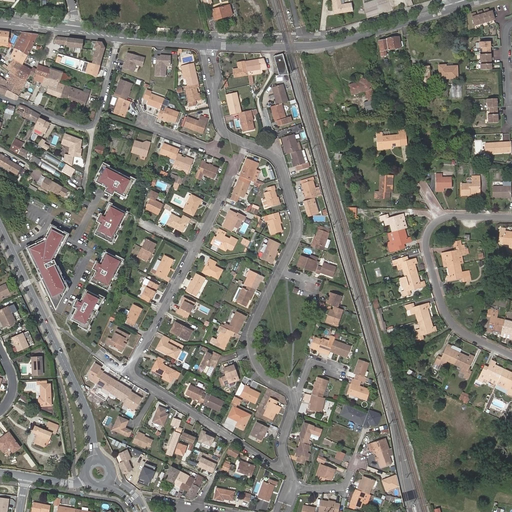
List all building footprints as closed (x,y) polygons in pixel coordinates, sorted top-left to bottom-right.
[(340,0),(332,0),(334,13),(352,11),(351,3),(342,4),(340,0)] [(230,5),(212,10),(214,20),(233,14),(230,5)] [(474,13),(471,13),(474,25),(494,20),(492,11),(488,12),(487,9),(485,10),(485,13),(481,14),(480,11),(478,12),(479,15),(475,16),(474,13)] [(9,32),(0,31),(0,42),(8,43),(9,32)] [(27,55),(37,35),(22,33),(14,49),(27,55)] [(399,37),(386,39),(386,40),(379,41),(380,50),(386,49),(400,47),(399,37)] [(81,49),(82,40),(66,38),(66,45),(65,47),(81,49)] [(481,64),(481,70),(491,69),(491,57),(489,57),(489,55),(491,55),(490,47),(489,47),(489,45),(490,45),(490,41),(480,42),(480,48),(483,47),(483,55),(480,55),(481,61),(484,60),(484,64),(481,64)] [(100,66),(104,48),(101,42),(95,42),(94,48),(96,49),(92,64),(100,66)] [(22,65),(27,55),(14,49),(10,58),(18,62),(22,65)] [(127,53),(122,68),(133,71),(135,64),(141,66),(144,58),(127,53)] [(283,54),(274,57),(280,75),(290,75),(283,54)] [(263,56),(256,58),(259,68),(266,66),(263,56)] [(160,58),(157,58),(155,77),(164,78),(165,72),(165,67),(169,68),(170,59),(165,59),(165,57),(161,57),(160,58)] [(243,62),(245,72),(259,68),(256,58),(243,62)] [(9,72),(18,62),(14,60),(6,69),(9,72)] [(233,79),(246,75),(245,72),(243,62),(242,61),(236,63),(238,69),(235,69),(230,71),(233,79)] [(9,72),(11,73),(15,75),(23,65),(22,65),(18,62),(9,72)] [(97,77),(100,66),(92,64),(88,63),(85,73),(97,77)] [(33,81),(34,81),(36,74),(36,71),(36,69),(33,67),(31,69),(23,65),(15,75),(26,82),(28,78),(33,81)] [(36,74),(45,77),(47,78),(50,69),(38,65),(36,69),(36,71),(36,74)] [(185,71),(188,86),(199,84),(196,69),(195,69),(194,65),(183,67),(184,71),(185,71)] [(444,65),(438,65),(439,78),(457,78),(457,66),(444,66),(444,65)] [(429,66),(419,66),(420,88),(430,88),(429,66)] [(50,69),(47,78),(58,82),(60,83),(60,82),(63,73),(50,69)] [(0,93),(6,96),(9,88),(4,85),(6,81),(8,78),(6,77),(0,73),(0,74),(0,93)] [(6,96),(17,100),(18,98),(26,82),(15,75),(11,73),(9,76),(8,78),(6,81),(4,85),(9,88),(6,96)] [(63,73),(60,82),(68,85),(71,76),(63,73)] [(36,82),(42,84),(45,77),(36,74),(34,81),(35,81),(35,82),(36,83),(36,82)] [(47,93),(60,97),(65,86),(58,83),(58,82),(47,78),(45,77),(42,84),(42,86),(46,88),(47,86),(49,86),(47,93)] [(368,77),(359,79),(359,82),(349,84),(352,94),(371,89),(368,77)] [(119,94),(118,97),(119,97),(126,99),(131,84),(120,80),(115,92),(119,94)] [(188,86),(186,86),(189,103),(196,101),(199,101),(198,95),(197,88),(200,88),(199,84),(188,86)] [(491,96),(490,84),(470,84),(471,97),(491,96)] [(462,85),(450,85),(450,97),(462,97),(462,85)] [(65,86),(60,97),(85,106),(89,95),(83,92),(65,86)] [(282,104),(288,102),(283,86),(273,88),(277,102),(276,102),(277,106),(282,104)] [(226,93),(230,114),(239,112),(240,112),(236,91),(226,93)] [(160,109),(163,101),(150,96),(147,102),(146,106),(154,109),(155,107),(160,109)] [(126,99),(119,97),(114,113),(125,116),(130,101),(126,99)] [(497,98),(488,99),(488,107),(490,107),(490,114),(488,114),(489,123),(498,122),(498,117),(496,118),(496,114),(498,114),(497,106),(496,106),(496,103),(497,103),(497,98)] [(374,100),(365,102),(368,114),(377,112),(374,100)] [(159,111),(163,113),(165,109),(165,108),(166,108),(169,102),(163,101),(160,109),(160,111),(159,111)] [(277,106),(272,107),(276,123),(278,122),(279,126),(292,123),(290,118),(286,120),(282,104),(277,106)] [(15,108),(7,105),(5,113),(12,115),(13,115),(15,108)] [(16,112),(22,116),(26,108),(19,105),(16,112)] [(35,122),(39,114),(26,108),(22,116),(35,122)] [(163,113),(159,111),(157,118),(156,119),(161,121),(161,119),(168,122),(174,124),(178,114),(165,109),(163,113)] [(254,128),(250,110),(240,112),(239,112),(243,131),(254,128)] [(202,126),(205,127),(206,123),(199,120),(198,122),(188,118),(184,127),(200,133),(202,126)] [(50,124),(39,119),(33,129),(45,135),(50,124)] [(406,139),(405,130),(399,131),(399,135),(383,136),(382,131),(376,132),(376,137),(383,137),(383,140),(377,141),(378,149),(384,148),(384,147),(391,146),(400,145),(400,140),(406,139)] [(66,135),(62,144),(70,148),(68,156),(72,157),(79,158),(81,150),(79,150),(79,147),(80,147),(82,141),(66,135)] [(283,138),(287,155),(291,153),(299,151),(294,135),(283,138)] [(111,152),(121,156),(128,141),(118,137),(111,152)] [(22,145),(13,141),(12,145),(10,150),(18,154),(20,149),(22,145)] [(141,145),(134,142),(133,144),(130,153),(144,158),(149,145),(145,143),(144,146),(141,145)] [(485,153),(511,152),(510,142),(485,143),(485,153)] [(102,155),(105,146),(98,144),(95,153),(102,155)] [(178,154),(179,150),(175,149),(174,150),(162,146),(159,154),(175,160),(178,154)] [(305,164),(301,151),(299,151),(291,153),(293,161),(295,167),(297,167),(298,171),(309,168),(308,164),(305,164)] [(46,153),(44,157),(59,165),(61,160),(46,153)] [(0,165),(16,175),(20,167),(7,160),(8,159),(0,154),(0,165)] [(181,155),(178,154),(175,160),(179,162),(177,167),(189,171),(193,161),(185,159),(181,157),(181,155)] [(72,157),(68,156),(65,155),(63,161),(70,166),(72,157)] [(36,167),(40,160),(34,156),(30,163),(36,167)] [(241,171),(240,176),(250,180),(254,169),(257,162),(246,158),(245,163),(246,163),(243,172),(241,171)] [(202,160),(195,178),(200,180),(203,174),(215,178),(218,169),(206,164),(206,162),(202,160)] [(43,162),(41,165),(53,174),(56,170),(43,162)] [(134,180),(102,164),(97,173),(99,174),(95,183),(106,188),(104,192),(113,196),(114,193),(125,198),(134,180)] [(76,171),(66,165),(62,172),(72,178),(76,171)] [(254,169),(250,180),(254,182),(255,179),(259,170),(254,169)] [(436,187),(443,187),(451,187),(451,177),(442,177),(442,173),(436,173),(436,187)] [(173,174),(170,181),(174,182),(178,184),(181,185),(184,178),(173,174)] [(375,191),(375,198),(383,198),(384,191),(390,192),(390,175),(380,175),(379,191),(375,191)] [(250,180),(240,176),(232,193),(242,197),(250,180)] [(41,185),(40,186),(47,190),(48,189),(56,194),(58,193),(63,196),(67,190),(45,178),(41,185)] [(470,192),(479,192),(479,180),(472,180),(472,183),(462,184),(462,195),(470,195),(470,192)] [(314,199),(318,198),(315,189),(313,182),(303,185),(308,201),(314,199)] [(265,197),(268,206),(278,203),(275,189),(274,185),(266,187),(267,191),(264,192),(265,197)] [(501,197),(511,196),(510,186),(503,186),(493,186),(493,197),(501,197)] [(144,208),(157,215),(162,206),(162,205),(154,201),(157,194),(150,191),(147,197),(147,198),(148,198),(144,208)] [(31,196),(28,202),(46,212),(49,206),(31,196)] [(182,212),(192,217),(195,210),(194,209),(195,208),(196,208),(198,204),(199,205),(201,201),(190,196),(182,212)] [(308,201),(304,202),(306,208),(307,207),(309,212),(307,212),(308,218),(319,216),(314,199),(308,201)] [(126,213),(109,204),(103,215),(99,213),(95,222),(99,224),(93,235),(111,243),(126,213)] [(226,220),(222,228),(231,232),(234,227),(238,218),(242,220),(243,221),(245,216),(237,213),(230,210),(228,214),(229,215),(226,220)] [(278,211),(268,214),(269,219),(268,219),(271,233),(281,230),(279,223),(278,217),(279,216),(278,211)] [(389,224),(392,232),(404,229),(402,219),(404,218),(403,214),(388,218),(387,214),(380,216),(381,221),(384,220),(385,225),(389,224)] [(185,222),(187,223),(189,219),(182,216),(181,219),(171,215),(167,224),(174,228),(175,227),(182,230),(185,222)] [(183,232),(187,223),(185,222),(182,230),(175,227),(174,228),(183,232)] [(27,248),(56,310),(68,288),(55,260),(65,239),(68,234),(52,226),(49,231),(45,240),(27,248)] [(504,228),(501,227),(499,243),(510,245),(509,252),(511,251),(511,231),(504,231),(504,228)] [(404,229),(392,232),(394,240),(390,241),(392,246),(389,247),(390,251),(398,249),(397,245),(403,243),(411,241),(410,237),(407,237),(404,229)] [(213,245),(218,247),(225,251),(226,248),(229,250),(231,250),(236,240),(230,237),(229,239),(223,236),(225,233),(218,230),(216,234),(217,234),(215,240),(214,239),(211,244),(213,245)] [(310,247),(318,250),(320,246),(324,247),(328,236),(318,232),(315,239),(313,243),(312,242),(310,247)] [(279,242),(269,237),(266,244),(264,247),(262,252),(260,256),(270,260),(273,256),(272,256),(279,242)] [(150,253),(152,248),(154,244),(145,240),(141,248),(150,253)] [(445,257),(447,266),(460,264),(459,256),(462,256),(466,255),(464,245),(460,245),(456,246),(456,250),(442,253),(443,257),(445,257)] [(148,257),(150,253),(141,248),(136,257),(145,261),(148,257)] [(123,261),(105,252),(100,263),(96,261),(92,269),(95,271),(90,282),(107,291),(123,261)] [(165,275),(169,267),(173,260),(165,256),(157,271),(158,271),(156,275),(162,278),(164,274),(165,275)] [(315,271),(316,266),(318,263),(316,262),(309,259),(300,256),(296,265),(301,267),(301,265),(311,269),(315,271)] [(205,271),(211,274),(218,278),(223,270),(215,266),(216,262),(209,259),(208,262),(209,263),(205,271)] [(404,277),(417,273),(414,264),(417,263),(416,259),(402,263),(400,259),(393,261),(394,265),(397,264),(398,269),(402,268),(404,277)] [(315,271),(314,272),(318,274),(319,272),(331,278),(335,268),(322,263),(321,268),(316,266),(315,271)] [(460,264),(447,266),(449,275),(447,276),(447,280),(462,278),(463,281),(471,280),(469,270),(462,271),(460,264)] [(245,280),(243,284),(246,285),(254,289),(255,289),(261,275),(251,271),(247,281),(245,280)] [(196,296),(206,278),(197,273),(193,281),(187,292),(196,296)] [(404,277),(399,278),(400,282),(402,282),(404,291),(402,291),(403,296),(410,293),(409,290),(423,286),(422,281),(419,282),(417,273),(404,277)] [(146,289),(150,280),(145,279),(141,286),(146,289)] [(146,289),(141,298),(149,302),(151,298),(152,299),(156,292),(154,292),(155,289),(157,290),(159,285),(150,280),(146,289)] [(0,297),(2,297),(9,293),(5,285),(0,287),(0,297)] [(252,293),(254,289),(246,285),(244,289),(241,287),(235,300),(245,305),(248,298),(251,292),(252,293)] [(103,299),(86,290),(80,301),(76,299),(72,307),(76,309),(70,320),(79,325),(78,327),(87,331),(103,299)] [(328,302),(327,306),(334,309),(338,311),(343,298),(333,295),(331,300),(330,303),(328,302)] [(175,312),(186,318),(194,302),(185,297),(181,304),(179,309),(177,308),(175,312)] [(415,313),(417,321),(430,317),(427,308),(429,307),(428,303),(414,307),(413,303),(406,305),(407,310),(410,309),(411,314),(415,313)] [(17,311),(14,304),(8,307),(11,314),(17,311)] [(129,311),(126,318),(128,319),(126,322),(133,326),(141,309),(132,304),(129,311)] [(0,314),(2,318),(0,319),(0,320),(3,327),(15,322),(11,314),(8,307),(0,310),(0,314)] [(502,332),(505,319),(497,318),(498,310),(489,308),(487,316),(490,317),(488,331),(493,332),(493,330),(502,332)] [(337,328),(343,313),(338,311),(334,309),(333,313),(328,325),(337,328)] [(233,332),(237,333),(238,329),(245,316),(236,311),(229,325),(225,323),(223,326),(229,330),(233,332)] [(386,331),(381,313),(376,314),(381,332),(386,331)] [(430,317),(417,321),(420,329),(416,330),(417,335),(415,336),(416,340),(423,338),(422,335),(436,330),(435,326),(432,327),(430,317)] [(511,320),(505,319),(502,332),(511,334),(510,337),(511,336),(511,320)] [(183,326),(179,324),(175,322),(170,332),(179,336),(183,326)] [(223,326),(220,325),(218,329),(220,330),(216,339),(214,344),(223,348),(229,334),(228,333),(229,330),(223,326)] [(187,329),(183,326),(179,336),(187,340),(192,331),(187,329)] [(124,340),(125,341),(128,335),(117,329),(111,340),(107,338),(104,344),(108,348),(108,346),(118,351),(124,340)] [(22,334),(12,338),(18,351),(28,347),(22,334)] [(167,343),(169,338),(163,335),(156,347),(165,352),(166,351),(169,352),(168,353),(167,355),(175,359),(180,350),(167,343)] [(324,356),(328,358),(330,354),(332,348),(334,342),(335,340),(331,339),(329,344),(322,341),(321,342),(314,339),(310,349),(320,353),(325,355),(324,356)] [(127,342),(125,341),(124,340),(118,351),(121,353),(127,342)] [(332,348),(330,354),(334,355),(334,354),(338,355),(347,358),(351,349),(338,344),(336,349),(332,348)] [(447,361),(454,364),(460,352),(451,348),(452,346),(448,344),(442,357),(438,356),(435,363),(439,365),(440,363),(445,365),(447,361)] [(208,352),(201,366),(206,368),(208,365),(211,366),(208,373),(212,375),(220,357),(213,354),(208,352)] [(460,352),(454,364),(462,368),(460,372),(465,374),(464,376),(468,378),(471,371),(468,369),(474,356),(470,354),(469,357),(460,352)] [(42,357),(32,357),(32,375),(42,375),(42,357)] [(162,363),(156,360),(152,368),(157,372),(157,373),(162,375),(167,366),(162,363)] [(361,382),(364,384),(366,378),(364,377),(368,364),(360,360),(355,374),(357,374),(355,380),(361,382)] [(490,377),(498,380),(504,368),(495,364),(496,362),(492,360),(485,373),(482,372),(478,379),(483,381),(484,378),(489,380),(490,377)] [(110,393),(117,382),(103,373),(103,371),(101,370),(102,367),(95,363),(87,374),(90,380),(110,393)] [(233,370),(235,369),(233,365),(223,368),(226,375),(222,376),(225,384),(229,383),(228,381),(236,378),(233,370)] [(176,370),(167,366),(162,375),(161,377),(169,381),(172,375),(174,376),(176,370)] [(511,372),(504,368),(498,380),(506,384),(504,387),(509,390),(507,392),(511,394),(511,393),(511,385),(511,383),(511,372)] [(239,380),(235,369),(233,370),(236,378),(228,381),(229,383),(239,380)] [(322,400),(328,382),(318,378),(316,384),(317,384),(316,387),(315,387),(312,396),(322,400)] [(43,384),(43,379),(36,380),(37,384),(40,384),(41,398),(38,398),(39,406),(51,405),(50,384),(43,384)] [(355,380),(353,379),(351,384),(353,385),(349,394),(366,401),(369,392),(359,388),(361,382),(355,380)] [(128,388),(117,382),(110,393),(124,402),(131,391),(128,389),(128,388)] [(199,402),(202,403),(203,401),(206,395),(203,393),(204,391),(190,384),(186,394),(199,400),(199,402)] [(250,387),(245,385),(240,395),(255,403),(260,393),(249,388),(250,387)] [(134,411),(142,398),(131,391),(124,402),(123,404),(134,411)] [(206,395),(203,401),(206,403),(213,406),(213,408),(220,411),(224,402),(211,395),(210,396),(207,395),(206,395)] [(275,412),(279,405),(276,404),(278,400),(269,396),(267,400),(269,401),(267,404),(263,414),(272,418),(275,412)] [(319,415),(324,400),(323,400),(322,400),(312,396),(309,404),(310,405),(308,411),(319,415)] [(241,401),(234,397),(232,401),(239,405),(241,401)] [(163,426),(168,414),(165,413),(166,410),(158,406),(152,422),(163,426)] [(250,414),(234,406),(229,417),(238,421),(236,426),(243,430),(250,414)] [(377,418),(345,406),(342,416),(364,424),(362,429),(365,431),(367,427),(373,429),(375,428),(378,420),(377,418)] [(129,437),(132,431),(125,428),(128,421),(118,416),(112,429),(129,437)] [(180,420),(173,418),(171,424),(178,427),(180,420)] [(47,426),(57,430),(59,425),(49,421),(47,426)] [(265,431),(266,431),(268,428),(257,422),(250,435),(260,440),(263,436),(265,431)] [(313,426),(304,423),(299,437),(297,436),(296,440),(301,442),(307,444),(308,441),(309,437),(311,434),(319,437),(321,430),(313,427),(313,426)] [(37,431),(39,432),(38,435),(34,443),(39,445),(44,447),(48,439),(49,439),(52,432),(45,430),(41,428),(38,427),(37,431)] [(8,432),(0,438),(0,447),(3,451),(9,447),(13,452),(20,447),(8,432)] [(169,446),(168,449),(166,453),(172,455),(180,434),(174,432),(169,446)] [(182,432),(180,437),(193,443),(196,437),(182,432)] [(144,436),(137,433),(133,442),(145,448),(146,445),(150,447),(153,440),(144,436)] [(120,448),(122,443),(113,439),(110,444),(120,448)] [(386,451),(389,451),(386,440),(372,443),(374,450),(372,451),(374,455),(376,454),(386,451)] [(304,463),(310,445),(309,445),(307,444),(301,442),(296,456),(298,457),(297,461),(304,463)] [(178,443),(175,453),(183,455),(186,446),(178,443)] [(231,446),(227,453),(236,457),(239,450),(231,446)] [(138,458),(141,452),(134,448),(131,454),(138,458)] [(132,468),(127,459),(131,458),(127,450),(119,453),(123,461),(119,463),(124,472),(132,468)] [(345,454),(338,451),(335,458),(342,461),(345,454)] [(386,451),(376,454),(377,458),(378,461),(380,468),(390,465),(386,451)] [(218,459),(203,453),(198,465),(212,472),(218,459)] [(326,459),(319,455),(317,459),(325,464),(326,459)] [(255,466),(241,460),(237,471),(251,476),(255,466)] [(230,465),(225,462),(222,469),(227,471),(230,465)] [(332,473),(334,474),(336,470),(320,464),(317,475),(330,480),(332,473)] [(155,472),(143,467),(138,479),(150,484),(155,472)] [(166,479),(174,483),(180,471),(173,467),(169,474),(166,479)] [(180,471),(174,483),(180,487),(184,479),(187,481),(190,476),(180,471)] [(197,474),(195,479),(188,491),(186,496),(193,499),(204,478),(197,474)] [(195,479),(190,476),(187,481),(184,479),(180,487),(188,491),(195,479)] [(366,493),(368,494),(372,485),(373,480),(364,476),(362,480),(360,486),(359,486),(357,490),(366,493)] [(264,481),(260,491),(271,495),(272,492),(271,492),(271,489),(273,490),(275,485),(276,485),(277,480),(270,478),(268,482),(264,481)] [(226,498),(226,499),(233,501),(235,491),(217,488),(215,499),(224,501),(224,499),(225,498),(226,498)] [(357,490),(356,489),(351,504),(357,506),(361,508),(366,493),(357,490)] [(271,495),(260,491),(258,497),(269,501),(271,495)] [(8,511),(10,498),(0,497),(0,511),(8,511)] [(338,511),(340,505),(320,501),(318,511),(319,511),(338,511)] [(32,511),(42,511),(43,511),(51,511),(53,505),(35,502),(32,511)]
